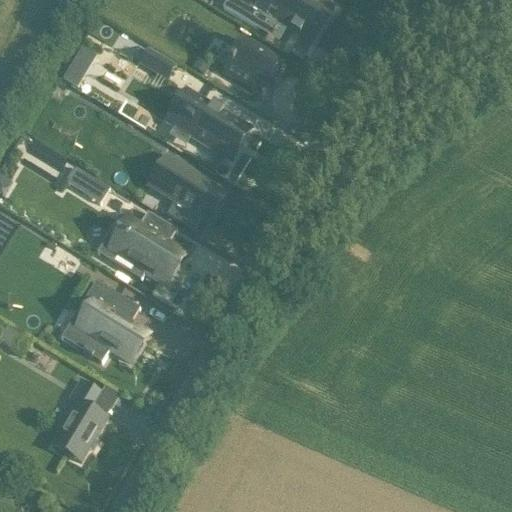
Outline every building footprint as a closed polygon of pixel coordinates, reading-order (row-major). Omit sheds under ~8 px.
[(256,31),(266,16),(312,44),(331,12),(311,0),(263,0),(258,9),(243,0),(227,0),(221,10),(256,31)] [(250,93),(256,82),(267,89),(281,67),(243,44),(223,76),(250,93)] [(80,48),(60,81),(74,90),(94,57),(80,48)] [(137,64),(166,82),(175,68),(146,50),(137,64)] [(210,66),(199,59),(193,69),(204,76),(210,66)] [(196,98),(182,119),(199,130),(193,139),(229,163),(249,133),(223,116),(225,113),(224,112),(223,113),(215,108),(216,107),(215,106),(213,109),(196,98)] [(57,183),(71,161),(34,139),(20,162),(57,183)] [(174,201),(165,214),(177,222),(186,208),(207,221),(216,208),(211,205),(220,191),(178,166),(161,193),(174,201)] [(77,171),(68,185),(82,194),(90,180),(77,171)] [(0,177),(0,197),(2,199),(12,185),(0,177)] [(134,267),(166,288),(186,257),(168,246),(177,232),(147,214),(139,228),(130,222),(122,234),(128,238),(116,256),(127,264),(124,269),(131,273),(134,267)] [(54,284),(67,293),(58,307),(75,316),(93,287),(64,269),(54,284)] [(92,322),(75,349),(84,354),(83,355),(91,361),(92,360),(102,366),(110,352),(131,365),(148,337),(130,327),(140,312),(96,284),(78,313),(92,322)] [(81,466),(106,423),(91,414),(102,395),(80,382),(68,402),(77,407),(52,449),(81,466)] [(24,511),(41,511),(43,509),(29,502),(24,511)]
